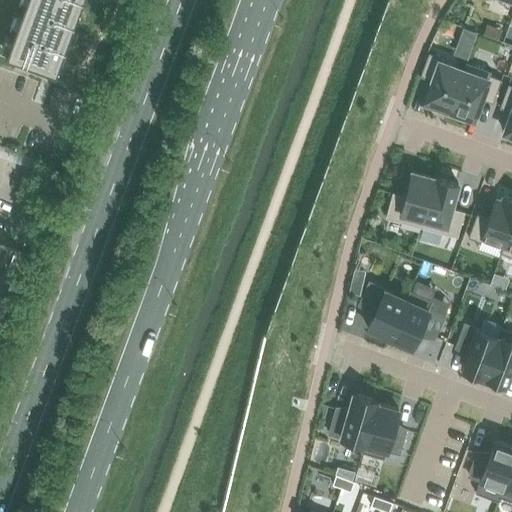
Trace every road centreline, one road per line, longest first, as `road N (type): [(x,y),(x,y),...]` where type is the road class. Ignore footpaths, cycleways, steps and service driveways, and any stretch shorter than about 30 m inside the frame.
road 1 (primary): [(77,511),(262,0)]
road 2 (primary): [(180,0),(0,490)]
road 3 (residential): [(342,349),(511,411)]
